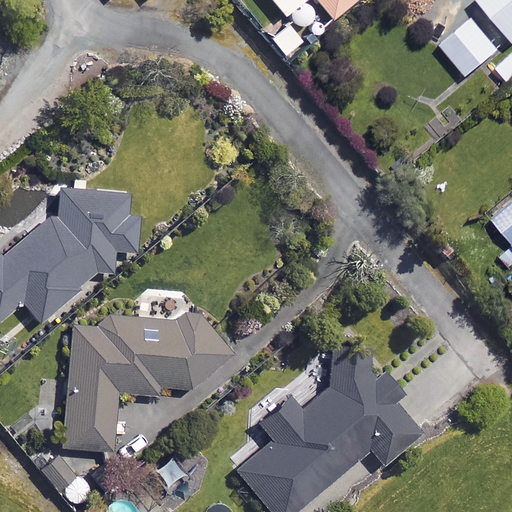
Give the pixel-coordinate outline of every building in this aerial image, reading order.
[(352,0),(271,0),(283,14),(300,0),(316,0),(331,17),(352,0)] [(511,0),(481,0),(511,37),(511,0)] [(498,50),(472,17),(441,42),(466,75),(498,50)] [(301,40),(286,23),(269,38),(284,55),(301,40)] [(511,77),(511,51),(496,65),(509,80),(511,77)] [(126,193),(60,188),(58,212),(0,257),(0,320),(23,302),(37,321),(97,273),(110,273),(112,250),(133,251),(136,215),(124,214),(126,193)] [(511,244),(501,255),(511,266),(511,264),(511,200),(492,219),(511,240),(511,244)] [(198,326),(70,324),(60,446),(108,450),(113,389),(164,393),(165,388),(189,390),(230,358),(230,349),(198,326)] [(362,351),(341,342),(329,363),(335,381),(301,409),(289,395),(258,422),(272,439),(236,470),(271,511),(294,511),(369,449),(382,464),(419,433),(391,400),(401,391),(382,369),(371,378),(362,351)] [(182,468),(164,450),(147,467),(165,485),(182,468)] [(57,453),(40,467),(59,490),(76,476),(57,453)]
